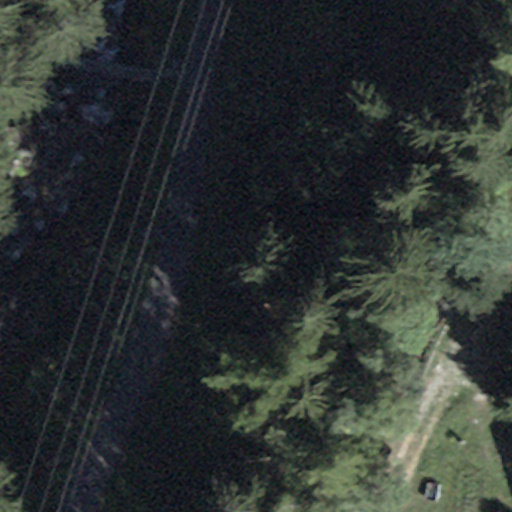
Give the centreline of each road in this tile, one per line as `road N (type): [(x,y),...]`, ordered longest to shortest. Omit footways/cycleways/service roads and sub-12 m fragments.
road 1 (unclassified): [(71,511),(154,332),(186,183),(210,0)]
road 2 (track): [(360,511),(439,399),(476,309)]
